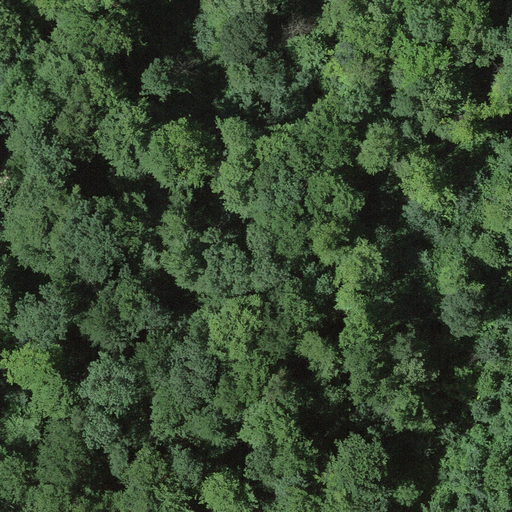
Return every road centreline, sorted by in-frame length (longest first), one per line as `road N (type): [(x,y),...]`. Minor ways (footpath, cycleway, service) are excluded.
road 1 (track): [(115,0),(0,180)]
road 2 (track): [(415,511),(427,495),(323,511)]
